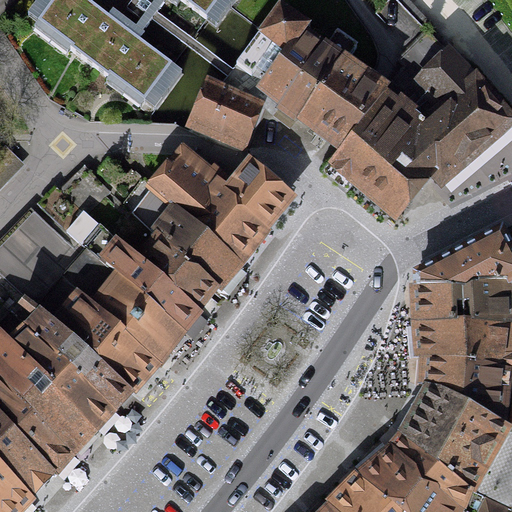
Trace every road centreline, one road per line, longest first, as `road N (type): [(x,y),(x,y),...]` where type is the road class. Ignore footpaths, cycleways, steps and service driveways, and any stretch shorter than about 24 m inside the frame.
road 1 (residential): [(217,511),(397,261)]
road 2 (residential): [(129,144),(195,146),(277,164),(397,261)]
road 3 (residential): [(397,261),(511,201)]
